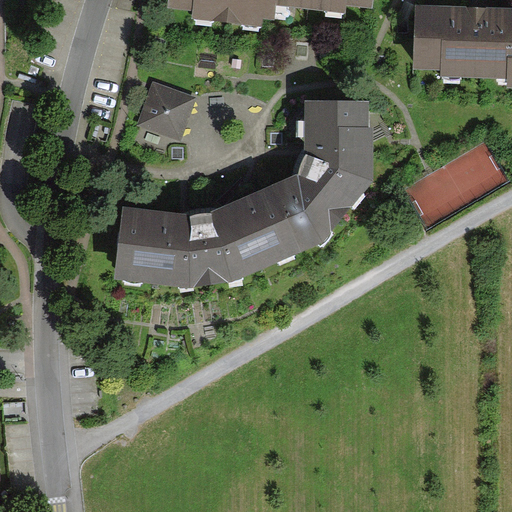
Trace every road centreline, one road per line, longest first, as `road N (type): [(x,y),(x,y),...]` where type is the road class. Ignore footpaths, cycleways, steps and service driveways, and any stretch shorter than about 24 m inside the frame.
road 1 (track): [(511,196),(82,443),(52,450)]
road 2 (residential): [(97,0),(64,111),(40,271),(61,511)]
